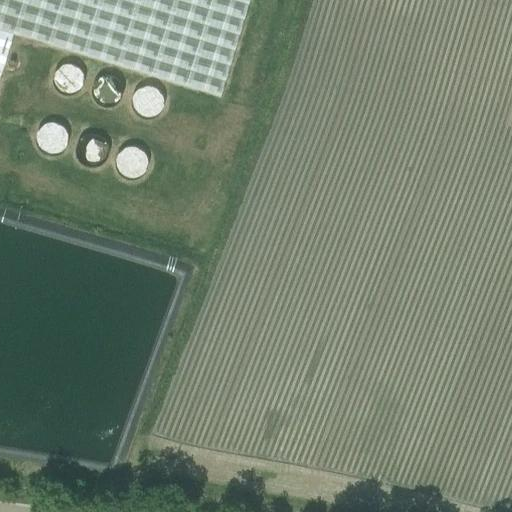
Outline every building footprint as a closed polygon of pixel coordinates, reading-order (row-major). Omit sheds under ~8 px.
[(236,99),(264,0),(0,0),(0,94),(5,97),(20,48),(233,110),(236,99)] [(91,84),(78,65),(59,77),(72,96),(91,84)] [(100,107),(126,110),(129,82),(103,79),(100,107)] [(72,150),(69,125),(44,128),(47,153),(72,150)] [(90,136),(85,160),(108,165),(114,141),(90,136)] [(128,177),(153,174),(151,149),(125,152),(128,177)]
